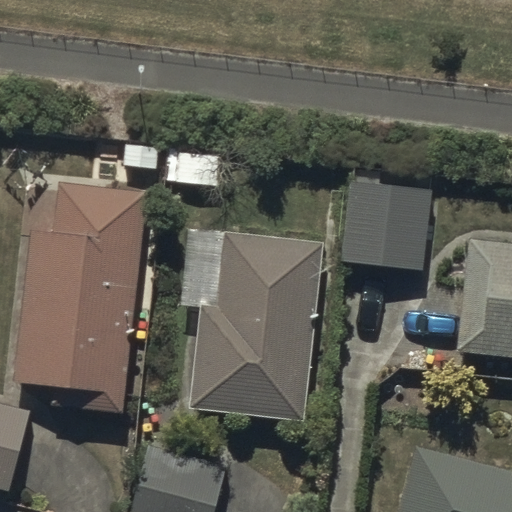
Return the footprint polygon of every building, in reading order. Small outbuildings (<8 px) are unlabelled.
[(423,282),(429,189),(353,184),(353,191),(347,190),(341,277),(423,282)] [(55,242),(31,240),(16,395),(57,399),(55,418),(128,425),(149,199),(59,190),(55,242)] [(301,433),(318,252),(189,240),(182,317),(202,318),(192,423),(301,433)] [(511,254),(465,250),(454,362),(511,367),(511,254)] [(0,501),(12,505),(33,421),(0,412),(0,501)] [(511,511),(511,475),(510,476),(413,450),(396,511),(511,511)] [(221,511),(232,477),(150,453),(133,511),(221,511)]
